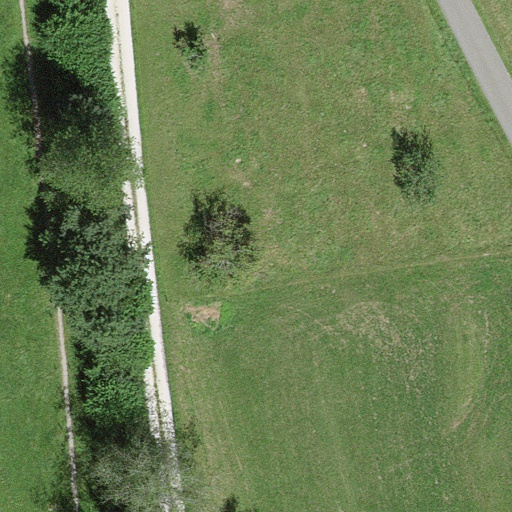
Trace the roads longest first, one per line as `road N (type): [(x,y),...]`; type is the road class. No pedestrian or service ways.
road 1 (track): [(169,511),(129,242),(106,0)]
road 2 (residential): [(456,0),(511,117)]
